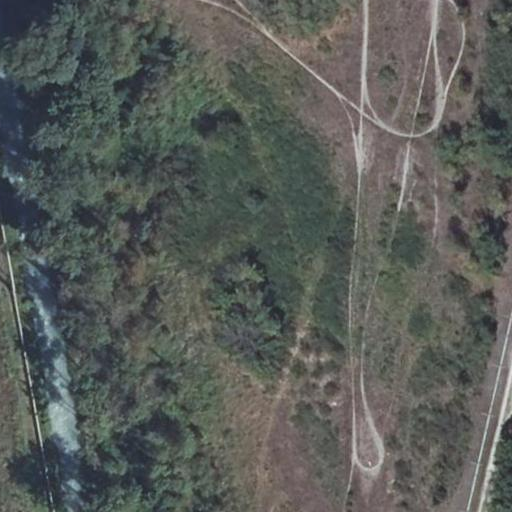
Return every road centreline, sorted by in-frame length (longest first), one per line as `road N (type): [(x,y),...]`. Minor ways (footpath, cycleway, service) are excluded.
road 1 (track): [(0,210),(55,511)]
road 2 (track): [(511,382),(483,511)]
